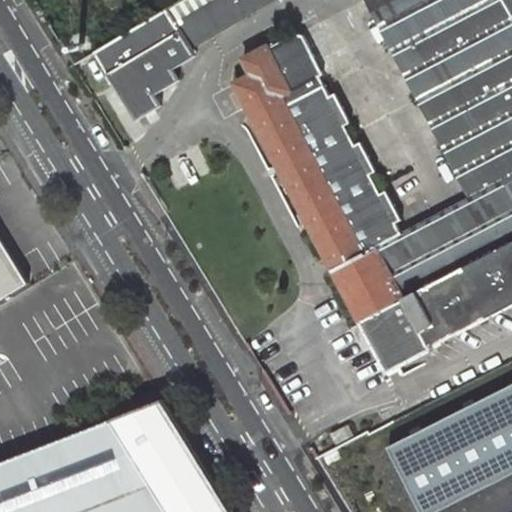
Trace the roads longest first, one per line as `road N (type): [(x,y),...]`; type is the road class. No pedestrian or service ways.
road 1 (tertiary): [(293,511),(94,192)]
road 2 (tertiary): [(94,192),(0,10)]
road 3 (tertiary): [(0,57),(94,192)]
